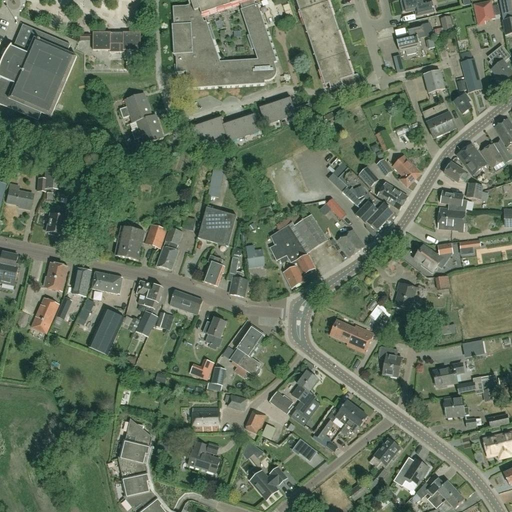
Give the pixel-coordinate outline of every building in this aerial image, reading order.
[(189,0),(191,5),(186,7),(173,8),(174,26),(172,26),(174,56),(176,56),(177,73),(186,73),(186,76),(184,77),(185,90),(265,85),(265,82),(269,81),(273,79),(276,76),(277,71),(276,67),(274,63),(277,62),(265,28),(257,5),(255,5),(253,0),(295,0),(325,87),(329,85),(331,91),(339,89),(340,91),(360,84),(358,75),(353,77),(328,1),(327,0),(189,0)] [(424,9),(421,0),(404,0),(402,1),(399,2),(402,13),(405,12),(405,13),(414,11),(416,18),(420,17),(434,14),(433,6),(424,9)] [(475,5),(479,23),(480,26),(484,25),(483,22),(495,19),(491,1),(475,5)] [(449,18),(440,20),(443,32),(451,30),(449,18)] [(505,37),(511,35),(511,18),(502,21),(505,37)] [(419,48),(416,35),(431,31),(430,24),(404,30),(406,37),(396,39),(399,53),(406,51),(407,56),(416,54),(415,49),(419,48)] [(464,25),(457,26),(461,46),(468,45),(464,25)] [(6,54),(2,61),(0,66),(0,106),(17,113),(37,122),(40,114),(50,118),(76,58),(73,56),(66,53),(70,46),(23,26),(13,48),(10,47),(6,54)] [(93,35),(93,51),(109,51),(109,53),(124,53),(124,51),(140,51),(140,33),(111,33),(93,33),(93,35)] [(511,76),(511,72),(504,63),(511,58),(502,47),(488,58),(491,61),(489,63),(494,68),(491,70),(497,78),(495,80),(499,86),(503,83),(511,76)] [(461,64),(468,93),(482,90),(474,60),(461,64)] [(428,95),(444,90),(439,71),(423,76),(428,95)] [(459,93),(467,91),(464,81),(457,83),(459,93)] [(128,108),(120,110),(122,115),(148,106),(144,94),(125,101),(128,108)] [(462,116),(471,109),(468,105),(470,103),(465,95),(453,104),(462,116)] [(294,110),(289,97),(274,102),(280,121),(295,116),(297,122),(312,116),(309,105),(294,110)] [(280,121),(274,102),(259,107),(265,126),(280,121)] [(444,104),(433,109),(444,135),(456,130),(453,123),(454,122),(452,119),(451,119),(449,114),(448,114),(444,104)] [(152,117),(148,106),(122,115),(123,119),(131,117),(133,124),(137,123),(137,122),(152,117)] [(444,135),(433,109),(422,114),(426,124),(433,140),(444,135)] [(336,121),(332,113),(312,124),(317,132),(336,121)] [(238,119),(244,138),(259,133),(252,114),(238,119)] [(160,127),(156,116),(152,117),(137,122),(137,123),(139,129),(132,132),(133,136),(160,127)] [(212,140),(227,135),(223,124),(221,116),(205,121),(212,140)] [(223,124),(227,135),(229,143),(244,138),(238,119),(223,124)] [(508,147),(511,144),(511,127),(507,120),(495,128),(508,147)] [(212,140),(205,121),(190,126),(197,145),(212,140)] [(160,127),(133,136),(135,141),(142,138),(145,145),(164,139),(160,127)] [(393,128),(389,131),(395,141),(399,139),(393,128)] [(410,128),(398,129),(399,137),(410,136),(410,128)] [(385,132),(376,137),(383,153),(393,148),(385,132)] [(487,165),(485,162),(472,145),(456,156),(472,177),(487,165)] [(493,145),(481,152),(491,169),(503,162),(493,145)] [(511,161),(507,154),(502,146),(497,149),(506,164),(511,161)] [(406,188),(420,175),(403,158),(392,168),(402,177),(399,180),(406,188)] [(384,160),(381,162),(376,166),(385,178),(393,172),(384,160)] [(219,199),(226,163),(215,161),(208,196),(219,199)] [(333,174),(333,175),(328,180),(361,211),(355,217),(365,226),(366,224),(375,233),(393,214),(383,205),(375,199),(369,194),(371,192),(356,177),(341,163),(338,166),(340,167),(333,174)] [(465,182),(469,177),(464,173),(465,173),(451,164),(444,174),(458,183),(460,179),(465,182)] [(367,168),(364,171),(359,175),(371,188),(379,181),(367,168)] [(60,191),(62,171),(45,170),(44,179),(38,179),(37,193),(44,193),(46,193),(46,190),(60,191)] [(399,211),(407,198),(385,184),(377,197),(399,211)] [(468,191),(482,194),(483,187),(469,184),(468,191)] [(10,185),(9,190),(6,203),(23,207),(23,209),(30,210),(33,195),(19,192),(20,187),(10,185)] [(482,194),(468,191),(466,199),(480,201),(482,194)] [(452,206),(451,210),(461,211),(466,211),(467,202),(463,201),(464,196),(442,192),(440,204),(452,206)] [(71,195),(67,212),(75,214),(79,197),(71,195)] [(341,221),(347,215),(332,200),(326,205),(341,221)] [(64,224),(65,218),(63,217),(65,209),(57,208),(55,216),(50,215),(46,232),(48,233),(48,235),(53,236),(53,234),(60,235),(62,224),(64,224)] [(228,248),(237,217),(207,208),(198,239),(228,248)] [(466,211),(461,211),(451,210),(439,209),(437,230),(464,232),(466,211)] [(307,255),(327,242),(311,216),(307,219),(298,224),(296,222),(279,232),(304,277),(306,276),(305,275),(315,270),(307,255)] [(196,221),(185,218),(182,230),(193,232),(196,221)] [(161,249),(166,230),(152,226),(146,245),(161,249)] [(138,261),(144,232),(121,227),(115,256),(138,261)] [(182,233),(170,230),(157,266),(171,270),(178,251),(176,250),(182,233)] [(349,259),(357,253),(365,248),(353,231),(345,236),(337,242),(349,259)] [(304,277),(279,232),(270,237),(275,246),(270,249),(276,262),(279,260),(286,273),(284,274),(292,289),(304,283),(302,279),(304,277)] [(442,271),(453,255),(451,245),(438,247),(439,255),(435,256),(423,247),(414,259),(423,265),(422,267),(432,275),(437,268),(442,271)] [(263,250),(255,251),(254,246),(246,248),(247,252),(248,265),(249,270),(265,267),(264,263),(263,250)] [(400,265),(404,262),(395,250),(382,260),(392,271),(396,268),(394,265),(398,262),(400,265)] [(17,264),(18,256),(4,253),(3,252),(0,265),(0,269),(0,271),(0,283),(14,286),(19,265),(17,264)] [(220,266),(222,260),(210,256),(208,262),(210,263),(203,282),(217,287),(222,275),(224,275),(225,272),(224,270),(224,268),(220,266)] [(243,280),(244,275),(243,273),(236,272),(239,260),(233,258),(230,274),(235,275),(234,278),(231,295),(244,298),(247,281),(243,280)] [(63,289),(68,267),(50,264),(45,289),(63,293),(63,289)] [(87,294),(91,272),(78,270),(73,291),(87,294)] [(120,295),(123,279),(96,273),(92,290),(120,295)] [(437,291),(450,289),(448,277),(435,279),(437,291)] [(139,305),(145,307),(151,288),(152,286),(141,283),(137,296),(141,298),(139,305)] [(409,313),(416,289),(399,284),(397,292),(399,293),(394,308),(409,313)] [(152,286),(151,288),(145,307),(155,310),(157,303),(159,304),(163,289),(152,286)] [(198,316),(203,302),(175,292),(170,307),(198,316)] [(36,318),(31,329),(46,335),(59,306),(44,299),(36,318)] [(64,299),(56,318),(64,321),(72,302),(64,299)] [(105,311),(100,323),(94,335),(88,348),(107,357),(121,327),(125,318),(124,318),(123,316),(116,313),(113,314),(105,311)] [(148,338),(158,318),(153,316),(145,312),(136,332),(148,338)] [(161,313),(159,319),(156,327),(165,330),(169,316),(167,315),(161,313)] [(134,334),(140,322),(133,318),(127,331),(134,334)] [(206,343),(210,345),(209,349),(216,351),(217,348),(219,349),(223,340),(221,339),(226,323),(214,319),(212,324),(207,323),(203,333),(209,335),(206,343)] [(365,355),(374,335),(355,326),(354,329),(336,321),(330,337),(347,344),(346,347),(365,355)] [(442,336),(454,334),(452,326),(440,328),(442,336)] [(253,376),(253,375),(255,377),(259,375),(260,370),(258,369),(260,366),(251,359),(250,358),(265,336),(252,327),(234,351),(235,352),(230,360),(253,376)] [(432,346),(433,337),(426,336),(425,345),(432,346)] [(198,352),(208,355),(210,350),(200,346),(198,352)] [(398,378),(402,359),(396,358),(397,351),(381,348),(379,359),(385,361),(382,376),(398,378)] [(203,369),(199,379),(207,382),(214,364),(206,361),(203,369)] [(433,372),(435,380),(433,381),(434,387),(436,387),(457,383),(455,375),(463,374),(461,364),(453,366),(454,368),(433,372)] [(212,384),(223,387),(226,371),(216,369),(212,384)] [(292,395),(301,402),(296,409),(303,414),(315,398),(308,392),(317,380),(307,372),(298,385),(299,386),(292,395)] [(476,395),(483,393),(481,378),(473,380),(474,383),(457,386),(459,395),(475,392),(476,395)] [(494,390),(484,391),(484,394),(483,395),(484,403),(496,401),(495,396),(500,395),(499,388),(494,389),(494,390)] [(282,400),(282,399),(283,397),(277,393),(270,403),(287,416),(293,408),(282,400)] [(241,411),(244,400),(232,397),(229,408),(241,411)] [(465,416),(469,416),(468,409),(464,409),(463,399),(444,401),(446,419),(465,417),(465,416)] [(350,420),(357,410),(348,403),(346,402),(339,412),(339,413),(335,418),(335,419),(345,426),(346,425),(350,420)] [(220,432),(220,409),(193,409),(193,432),(220,432)] [(360,428),(368,417),(357,410),(350,420),(346,425),(351,429),(350,430),(355,433),(359,427),(360,428)] [(257,435),(266,416),(254,411),(245,430),(257,435)] [(507,416),(489,420),(491,429),(509,425),(507,416)] [(164,511),(161,507),(163,506),(155,496),(152,498),(151,496),(148,483),(150,482),(147,470),(144,471),(143,468),(146,455),(148,455),(152,438),(143,430),(144,427),(137,425),(130,420),(121,459),(118,458),(127,497),(124,498),(134,511),(164,511)] [(327,420),(315,436),(322,441),(334,425),(327,420)] [(476,420),(466,421),(466,428),(477,427),(476,420)] [(262,436),(271,441),(276,430),(267,425),(262,436)] [(499,455),(500,459),(510,456),(509,452),(511,451),(511,433),(483,440),(487,457),(499,455)] [(325,446),(326,447),(335,453),(339,448),(332,443),(335,438),(332,435),(325,446)] [(398,457),(395,455),(400,449),(388,439),(374,457),(370,463),(379,470),(373,477),(374,477),(366,486),(372,490),(380,482),(387,473),(384,470),(391,461),(394,463),(398,457)] [(160,452),(173,448),(171,440),(160,443),(160,452)] [(254,453),(257,458),(264,452),(248,440),(246,445),(254,453)] [(293,449),(300,454),(310,462),(316,453),(300,441),(293,449)] [(216,474),(220,460),(205,455),(208,446),(196,443),(194,451),(193,450),(188,466),(216,474)] [(264,464),(268,468),(274,462),(270,458),(264,464)] [(409,467),(405,464),(394,481),(402,487),(405,482),(409,484),(411,484),(412,482),(417,485),(428,469),(422,465),(415,460),(411,467),(409,467)] [(249,482),(266,502),(279,491),(277,488),(279,486),(288,479),(278,467),(269,475),(270,476),(268,478),(262,471),(249,482)] [(362,473),(365,475),(371,480),(373,477),(365,470),(362,473)] [(432,490),(428,494),(431,497),(428,500),(437,509),(443,503),(456,491),(447,482),(444,485),(439,480),(430,488),(432,490)] [(425,483),(415,494),(421,499),(422,500),(428,494),(432,490),(430,488),(425,483)] [(354,502),(367,492),(361,484),(348,494),(354,502)] [(465,501),(456,491),(443,503),(449,510),(452,507),(455,510),(465,501)] [(371,507),(377,501),(373,497),(367,503),(371,507)] [(387,498),(379,503),(382,507),(389,502),(387,498)] [(310,511),(315,508),(310,501),(305,505),(310,511)]
